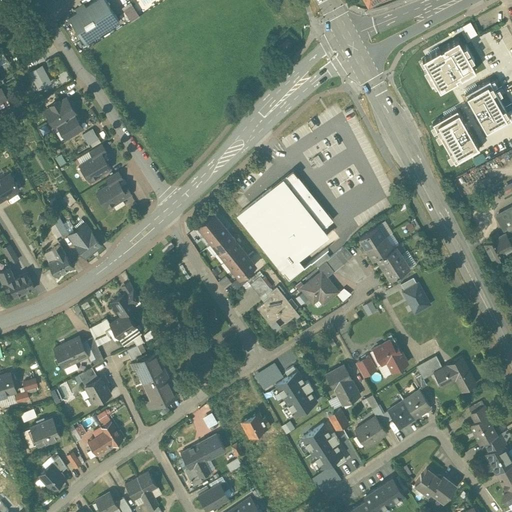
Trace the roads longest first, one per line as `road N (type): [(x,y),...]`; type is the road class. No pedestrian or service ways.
road 1 (secondary): [(511,343),(352,47)]
road 2 (residential): [(494,511),(434,431),(301,511)]
road 3 (tertiary): [(169,210),(315,68),(352,47)]
road 4 (residential): [(44,11),(169,210)]
road 5 (tertiary): [(0,323),(89,280),(169,210)]
road 6 (residential): [(264,357),(169,210)]
road 7 (residential): [(264,357),(146,437)]
road 8 (residential): [(368,287),(264,357)]
road 9 (residential): [(146,437),(52,511)]
